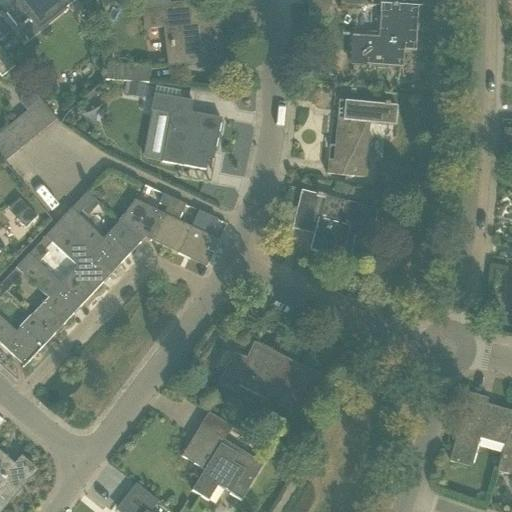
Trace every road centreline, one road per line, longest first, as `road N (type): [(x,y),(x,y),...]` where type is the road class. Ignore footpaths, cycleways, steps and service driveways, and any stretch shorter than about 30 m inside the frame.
road 1 (residential): [(448,350),(480,145),(479,0)]
road 2 (residential): [(231,265),(249,229),(272,134),(266,0)]
road 3 (residential): [(91,465),(231,265)]
road 4 (residential): [(448,350),(364,331),(231,265)]
road 5 (residential): [(408,495),(448,350)]
road 6 (residential): [(91,465),(0,385)]
